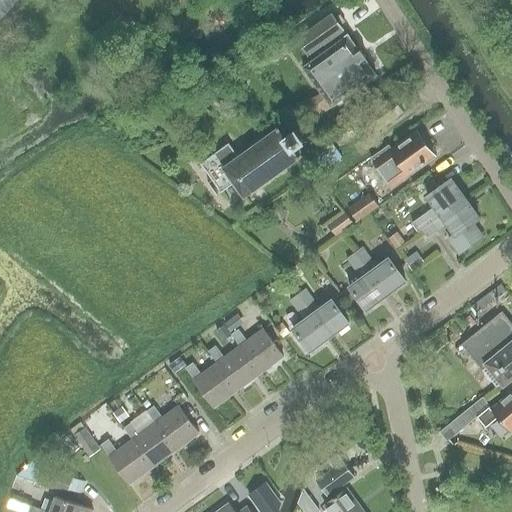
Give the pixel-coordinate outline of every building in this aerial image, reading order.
[(0,0),(0,18),(16,0),(0,0)] [(328,50),(346,36),(342,31),(344,30),(341,25),(345,22),(340,15),(336,18),(332,13),(296,40),(308,56),(324,44),(328,50)] [(349,37),(348,35),(346,36),(328,50),(303,67),(323,94),(315,99),(324,111),(376,75),(375,73),(364,59),(366,58),(361,50),(359,51),(349,37)] [(278,46),(285,56),(293,50),(286,40),(278,46)] [(202,90),(208,102),(233,89),(227,78),(202,90)] [(377,131),(403,112),(393,97),(367,116),(377,131)] [(211,178),(221,193),(231,186),(230,185),(234,183),(244,197),(300,157),(293,148),(303,141),(295,130),(285,137),(279,128),(237,157),(235,154),(236,153),(229,143),(201,163),(211,178)] [(408,173),(434,155),(418,132),(392,151),(389,146),(371,158),(382,174),(399,162),(408,174),(409,174),(408,173)] [(428,237),(447,224),(446,223),(470,205),(451,179),(427,196),(436,208),(417,222),(428,237)] [(379,205),(371,193),(348,209),(356,222),(379,205)] [(446,223),(447,224),(455,235),(449,239),(460,253),(482,237),(472,223),(479,218),(470,205),(446,223)] [(355,222),(346,211),(329,224),(337,235),(355,222)] [(355,253),(386,296),(406,281),(388,258),(378,266),(364,246),(355,253)] [(424,261),(417,251),(405,259),(413,269),(424,261)] [(367,310),(386,296),(355,253),(348,257),(362,277),(349,286),(367,310)] [(298,294),(329,337),(349,323),(332,299),(321,307),(307,287),(298,294)] [(310,352),(329,337),(298,294),(291,299),(306,318),(293,328),(310,352)] [(499,390),(511,379),(511,323),(503,311),(462,344),(499,390)] [(225,323),(231,332),(240,327),(233,317),(225,323)] [(232,334),(225,324),(217,329),(224,339),(231,334),(232,334)] [(240,346),(260,374),(284,357),(263,329),(247,341),(239,329),(232,334),(231,334),(240,346)] [(209,351),(217,363),(238,390),(260,374),(240,346),(224,358),(216,346),(209,351)] [(187,365),(181,357),(170,364),(176,373),(187,365)] [(238,390),(217,363),(201,374),(193,363),(186,368),(194,380),(214,408),(238,390)] [(185,392),(166,367),(153,377),(172,402),(185,392)] [(510,431),(511,429),(511,393),(493,409),(483,398),(440,432),(447,441),(476,417),(486,428),(498,417),(510,431)] [(113,413),(120,423),(129,416),(122,406),(113,413)] [(156,423),(155,423),(176,451),(199,434),(189,420),(184,413),(179,406),(163,418),(154,406),(147,411),(156,423)] [(195,416),(190,408),(184,413),(189,420),(195,416)] [(133,440),(153,467),(176,451),(155,423),(140,434),(131,423),(124,428),(133,440)] [(101,450),(85,428),(74,436),(90,458),(101,450)] [(153,467),(133,440),(117,451),(109,439),(101,445),(110,456),(109,457),(130,484),(153,467)] [(327,460),(333,468),(335,467),(343,461),(337,453),(327,460)] [(355,477),(343,461),(335,467),(316,481),(331,501),(324,505),(329,511),(364,511),(344,485),(355,477)] [(75,474),(46,464),(39,483),(69,493),(75,474)] [(281,502),(266,481),(248,495),(259,511),(277,511),(279,507),(281,502)] [(28,511),(92,511),(93,510),(56,496),(50,511),(48,511),(31,506),(28,511)]
